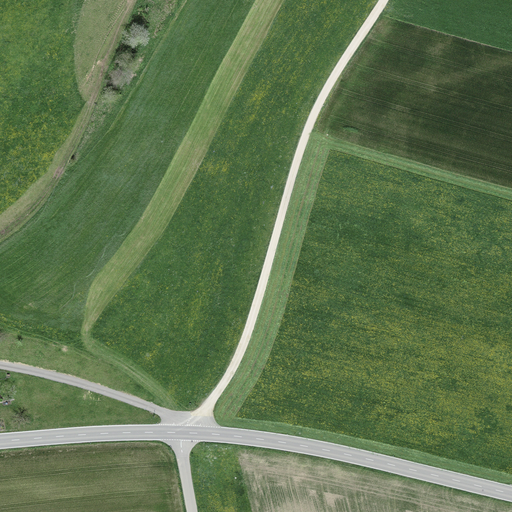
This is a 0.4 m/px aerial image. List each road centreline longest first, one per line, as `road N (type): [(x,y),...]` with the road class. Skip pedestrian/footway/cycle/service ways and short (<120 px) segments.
road 1 (track): [(385,0),(311,120),(235,368),(198,433)]
road 2 (tertiary): [(181,432),(352,455),(511,493)]
road 3 (track): [(0,234),(57,176),(131,0)]
road 4 (tertiary): [(0,441),(181,432)]
